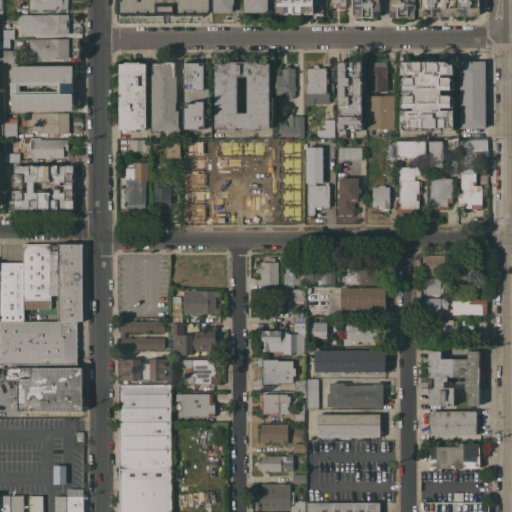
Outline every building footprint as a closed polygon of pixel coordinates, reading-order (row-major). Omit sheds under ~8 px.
[(67,0),(67,9),(29,9),(29,0),(67,0)] [(154,13),(117,13),(117,0),(208,0),(209,13),(176,13),(176,14),(154,14),(154,13)] [(233,0),(234,4),(232,4),(232,12),(214,12),(213,12),(213,0),(233,0)] [(245,12),(243,12),(243,0),(267,0),(267,12),(245,12)] [(304,13),(304,12),(301,12),(301,14),(292,14),(292,12),(288,12),(288,14),(280,14),(280,12),(276,12),(276,0),(313,0),(313,13),(304,13)] [(378,16),(377,0),(351,0),(352,17),(378,16)] [(387,0),(387,16),(413,16),(412,0),(387,0)] [(479,0),(479,8),(480,15),(476,16),(476,15),(472,15),(472,16),(462,16),(462,15),(457,15),(457,16),(453,16),(453,15),(448,15),(448,16),(441,16),(441,15),(437,15),(437,16),(425,16),(425,15),(419,15),(418,8),(420,8),(420,1),(419,1),(419,0),(479,0)] [(68,34),(48,34),(36,34),(36,32),(29,33),(29,29),(30,29),(30,20),(24,20),(23,15),(29,15),(29,14),(68,14),(68,34)] [(3,38),(3,29),(14,29),(14,38),(3,38)] [(68,39),(68,58),(35,59),(35,57),(29,57),(29,39),(68,39)] [(16,60),(3,60),(3,50),(15,50),(16,60)] [(453,130),(441,130),(441,128),(436,128),(436,130),(422,130),(422,128),(414,128),(414,130),(403,130),(403,129),(400,129),(400,110),(413,110),(413,107),(400,107),(400,98),(402,96),(404,95),(413,94),(413,89),(400,89),(400,80),(402,78),(403,76),(412,76),(412,74),(400,75),(400,61),(403,61),(403,60),(446,59),(446,61),(448,63),(452,64),(453,64),(453,74),(440,74),(441,76),(450,76),(451,78),(452,80),(454,80),(454,81),(454,87),(453,89),(441,89),(441,95),(450,94),(451,96),(452,97),(453,98),(453,107),(441,107),(441,110),(453,109),(453,130)] [(361,131),(355,131),(355,129),(345,129),(345,131),(338,131),(338,61),(342,61),(342,60),(344,60),(344,61),(345,61),(346,61),(351,61),(354,61),(353,62),(357,62),(357,61),(361,61),(361,131)] [(461,60),(485,60),(485,128),(461,128),(459,128),(459,60),(461,60)] [(151,130),(151,74),(152,74),(152,63),(153,63),(161,63),(161,61),(175,61),(175,75),(176,75),(176,101),(175,101),(175,110),(179,110),(179,130),(153,130),(151,130)] [(229,128),(215,128),(215,63),(227,63),(227,61),(257,61),(257,63),(269,63),(269,128),(255,128),(255,131),(249,131),(249,128),(234,128),(234,131),(229,131),(229,128)] [(369,91),(369,62),(386,61),(386,66),(387,66),(387,91),(369,91)] [(146,128),(136,128),(136,131),(130,131),(130,128),(119,128),(119,63),(125,63),(125,62),(140,62),(140,63),(146,63),(146,128)] [(184,68),(191,68),(191,63),(211,63),(211,69),(204,69),(204,78),(206,78),(206,86),(205,86),(205,90),(206,90),(206,97),(200,97),(200,99),(192,99),(192,97),(184,97),(184,68)] [(12,110),(12,106),(10,106),(10,98),(12,98),(12,94),(10,94),(10,81),(12,81),(12,77),(9,77),(9,69),(12,69),(12,65),(72,65),(72,72),(74,72),(74,102),(72,102),(73,110),(12,110)] [(276,74),(280,74),(280,67),(286,67),(291,67),(294,67),(294,72),(295,72),(295,74),(294,74),(294,86),(296,86),(296,90),(294,90),(294,94),(295,94),(295,96),(293,96),(293,97),(288,97),(288,94),(276,94),(276,88),(274,88),(274,82),(276,82),(276,74)] [(307,103),(306,103),(306,73),(305,73),(305,68),(306,68),(306,67),(307,67),(326,67),(326,68),(327,68),(327,75),(326,75),(326,77),(328,78),(328,83),(326,83),(326,93),(328,93),(328,103),(315,102),(315,103),(307,103)] [(369,128),(367,128),(367,95),(369,95),(394,95),(394,129),(369,128)] [(182,128),(202,129),(203,102),(183,102),(182,128)] [(68,133),(36,133),(36,129),(31,130),(31,128),(27,128),(27,125),(22,125),(22,117),(27,117),(27,119),(30,118),(29,113),(68,113),(68,133)] [(304,135),(303,135),(303,137),(298,137),(298,135),(277,136),(277,132),(277,125),(279,123),(282,123),(284,122),(287,124),(288,124),(288,115),(303,115),(304,135)] [(4,136),(4,123),(3,123),(3,118),(17,118),(17,123),(16,123),(16,137),(4,136)] [(184,131),(184,122),(198,122),(198,118),(211,118),(211,130),(184,131)] [(334,137),(316,137),(316,129),(324,129),(324,119),(334,119),(334,137)] [(150,137),(150,130),(160,131),(160,138),(150,137)] [(431,167),(429,167),(428,140),(430,140),(444,140),(444,138),(458,138),(458,149),(442,149),(443,167),(431,167)] [(476,185),(481,185),(481,187),(487,187),(487,195),(481,195),(482,208),(462,208),(462,139),(473,139),(473,138),(486,138),(487,147),(488,157),(481,157),(481,153),(475,153),(475,162),(477,162),(477,166),(473,166),(473,168),(477,168),(477,172),(475,172),(476,185)] [(68,139),(68,149),(63,149),(63,157),(53,157),(53,158),(45,158),(45,157),(30,157),(30,148),(33,148),(33,139),(68,139)] [(150,152),(130,153),(129,139),(140,139),(149,139),(150,152)] [(167,156),(166,140),(180,140),(180,156),(167,156)] [(182,140),(204,140),(204,156),(182,156),(182,140)] [(277,141),(299,140),(299,156),(277,156),(277,141)] [(399,156),(399,159),(397,159),(397,140),(400,140),(425,140),(425,159),(423,158),(423,157),(421,157),(421,159),(418,159),(418,157),(415,157),(415,159),(412,159),(412,157),(409,157),(409,159),(407,159),(407,157),(404,157),(404,159),(401,159),(401,156),(400,156),(399,156)] [(240,157),(216,157),(216,141),(240,141),(240,157)] [(266,156),(242,156),(242,141),(266,141),(266,156)] [(307,146),(322,146),(322,155),(323,155),(323,158),(322,158),(322,163),(323,163),(323,166),(322,166),(322,171),(323,171),(323,173),(322,173),(322,182),(315,182),(315,185),(325,185),(325,183),(328,183),(328,185),(329,185),(329,207),(322,207),(321,207),(321,209),(314,209),(314,214),(313,214),(313,215),(308,215),(308,214),(307,214),(307,182),(306,182),(306,146),(307,146)] [(338,159),(338,147),(361,146),(361,159),(338,159)] [(182,156),(204,156),(204,172),(182,172),(182,156)] [(125,208),(125,205),(125,168),(134,167),(134,157),(147,157),(147,180),(145,180),(145,208),(125,208)] [(277,157),(299,157),(299,173),(277,173),(277,157)] [(400,214),(397,214),(397,207),(398,207),(398,163),(402,163),(402,166),(408,166),(408,164),(410,164),(410,166),(418,166),(420,168),(419,175),(414,175),(414,180),(418,180),(418,207),(414,207),(414,212),(407,212),(408,213),(400,214)] [(34,210),(34,208),(25,208),(22,208),(14,208),(14,199),(11,199),(11,189),(17,189),(17,184),(11,184),(11,174),(13,175),(14,165),(22,165),(25,165),(29,165),(29,164),(34,164),(34,165),(42,165),(42,164),(45,164),(45,165),(52,165),(52,164),(57,164),(57,165),(61,165),(64,166),(64,165),(73,165),(73,174),(74,174),(74,183),(73,183),(73,189),(74,189),(74,199),(73,199),(73,208),(65,208),(65,211),(34,210)] [(182,172),(204,172),(204,188),(182,188),(182,172)] [(277,173),(299,173),(299,189),(277,189),(277,173)] [(431,178),(440,178),(440,173),(444,173),(444,178),(452,178),(452,207),(438,207),(438,208),(432,208),(432,202),(431,202),(428,202),(428,178),(431,178)] [(240,191),(216,191),(216,176),(240,176),(240,191)] [(265,192),(241,192),(241,176),(265,176),(265,192)] [(338,188),(339,188),(339,177),(358,177),(358,187),(360,187),(360,192),(358,192),(358,199),(357,199),(357,201),(354,201),(354,214),(351,214),(351,215),(345,215),(345,214),(343,214),(343,215),(339,215),(339,214),(338,214),(337,214),(337,188),(338,188)] [(171,207),(154,207),(154,184),(160,184),(160,186),(164,186),(164,184),(171,184),(171,207)] [(389,208),(388,208),(388,210),(382,210),(382,208),(372,208),(372,186),(389,186),(389,208)] [(182,189),(204,189),(204,204),(182,204),(182,189)] [(277,189),(299,189),(299,205),(277,205),(277,189)] [(240,208),(216,208),(216,192),(240,192),(240,208)] [(265,208),(241,208),(241,192),(265,192),(265,208)] [(182,205),(204,205),(204,221),(182,221),(182,205)] [(277,205),(299,205),(299,221),(277,221),(277,205)] [(264,222),(240,222),(240,209),(264,208),(264,222)] [(240,222),(216,222),(216,209),(240,209),(240,222)] [(0,321),(0,261),(22,261),(22,243),(83,243),(83,321),(76,321),(58,321),(24,321),(0,321)] [(444,255),(444,257),(449,257),(449,265),(444,265),(444,276),(425,276),(425,263),(422,263),(422,255),(425,255),(444,255)] [(278,273),(279,273),(279,274),(278,274),(278,285),(260,285),(260,272),(258,272),(258,264),(260,264),(260,261),(267,261),(267,257),(275,257),(275,262),(278,262),(278,273)] [(283,272),(285,272),(285,264),(283,264),(283,260),(299,259),(300,271),(305,271),(305,272),(305,284),(298,284),(293,284),(293,287),(284,287),(283,272)] [(306,284),(306,278),(306,262),(316,262),(316,269),(321,269),(321,279),(317,279),(317,284),(306,284)] [(358,284),(358,283),(344,283),(345,274),(350,275),(350,273),(354,273),(354,269),(358,269),(358,264),(377,264),(377,284),(358,284)] [(478,264),(477,285),(453,285),(453,277),(459,277),(459,264),(478,264)] [(326,285),(326,266),(334,266),(334,284),(326,285)] [(447,278),(447,286),(443,286),(443,292),(440,292),(440,294),(426,294),(426,278),(447,278)] [(486,285),(486,293),(478,293),(478,285),(486,285)] [(385,287),(385,308),(373,308),(373,310),(352,310),(352,308),(340,308),(340,287),(385,287)] [(181,313),(215,312),(215,289),(181,290),(181,313)] [(295,298),(290,298),(278,297),(278,289),(304,289),(304,300),(295,300),(295,298)] [(440,314),(426,314),(427,298),(448,298),(448,310),(444,310),(444,314),(440,314)] [(487,299),(487,315),(484,315),(484,317),(482,316),(482,315),(452,314),(452,300),(470,300),(470,299),(487,299)] [(181,313),(182,313),(183,323),(171,323),(171,302),(180,302),(181,302),(181,307),(181,313)] [(290,323),(290,310),(297,310),(297,306),(303,306),(303,323),(290,323)] [(358,341),(358,344),(354,344),(347,345),(343,344),(343,338),(341,338),(341,334),(343,334),(343,323),(348,323),(348,322),(371,322),(371,318),(377,319),(376,341),(358,341)] [(132,320),(132,319),(135,319),(135,320),(154,320),(154,319),(157,319),(157,320),(164,320),(164,331),(126,331),(126,337),(164,337),(164,348),(135,348),(135,350),(132,350),(132,348),(120,348),(120,320),(132,320)] [(486,340),(462,340),(462,319),(486,319),(486,340)] [(458,341),(440,341),(440,346),(437,346),(437,343),(429,343),(429,341),(427,341),(427,320),(458,320),(458,341)] [(0,321),(24,321),(58,321),(76,321),(77,364),(4,364),(0,364),(0,321)] [(183,334),(196,334),(196,330),(200,330),(200,331),(206,331),(206,330),(217,330),(217,336),(216,336),(216,350),(205,350),(205,349),(195,349),(196,354),(173,355),(173,337),(172,337),(171,323),(183,323),(183,334)] [(303,323),(305,323),(306,336),(304,336),(304,353),(285,354),(285,350),(261,351),(261,330),(280,330),(280,331),(288,331),(288,323),(290,323),(303,323)] [(314,371),(314,350),(385,350),(385,371),(314,371)] [(467,358),(467,351),(479,350),(479,352),(480,352),(480,356),(479,356),(479,371),(480,371),(480,376),(479,376),(479,389),(480,389),(480,394),(479,394),(479,405),(467,405),(467,390),(465,391),(465,376),(447,376),(447,381),(443,381),(443,387),(454,387),(454,405),(429,405),(429,394),(428,394),(428,366),(426,366),(426,359),(428,359),(428,350),(440,350),(440,358),(467,358)] [(169,379),(134,379),(134,380),(131,380),(120,380),(120,358),(140,358),(140,362),(149,362),(149,358),(169,358),(169,379)] [(278,359),(278,360),(292,360),(292,367),(295,367),(295,375),(292,375),(292,382),(285,383),(285,384),(282,384),(282,383),(278,383),(278,384),(261,384),(261,382),(258,382),(258,378),(261,378),(261,365),(257,365),(257,358),(278,359)] [(186,383),(186,382),(184,382),(184,378),(186,378),(185,364),(184,364),(183,359),(192,359),(214,359),(214,367),(215,367),(215,370),(216,370),(216,372),(215,372),(215,376),(219,375),(219,383),(186,383)] [(0,364),(4,364),(4,367),(82,367),(83,378),(84,379),(85,380),(85,381),(86,383),(85,385),(84,386),(83,387),(83,401),(84,401),(84,402),(85,403),(85,405),(84,406),(83,407),(83,410),(79,410),(78,412),(77,413),(75,413),(75,412),(74,411),(73,410),(17,410),(17,409),(10,409),(10,402),(13,402),(13,397),(18,397),(18,380),(16,380),(16,386),(8,386),(8,380),(0,380),(0,364)] [(306,390),(294,390),(294,381),(306,378),(306,390)] [(318,378),(318,408),(306,408),(306,390),(306,378),(318,378)] [(327,406),(327,393),(329,393),(329,382),(345,382),(345,385),(372,385),(372,383),(383,383),(383,406),(327,406)] [(119,384),(171,384),(171,468),(119,468),(119,384)] [(179,415),(179,410),(181,410),(181,400),(175,400),(175,393),(181,393),(212,393),(212,401),(215,401),(215,415),(179,415)] [(287,393),(287,395),(290,395),(290,401),(289,401),(289,413),(281,413),(281,414),(278,414),(278,413),(262,413),(262,411),(260,411),(260,407),(262,407),(262,406),(261,406),(261,401),(262,401),(262,400),(260,400),(260,396),(262,396),(262,393),(287,393)] [(0,410),(0,415),(16,416),(17,394),(0,394),(0,410)] [(304,421),(293,421),(294,413),(295,413),(296,408),(304,408),(304,421)] [(429,435),(429,411),(477,411),(477,429),(480,429),(480,433),(429,435)] [(380,413),(380,437),(318,437),(318,425),(316,425),(316,413),(380,413)] [(287,443),(279,443),(279,441),(260,441),(260,431),(261,431),(261,423),(287,423),(287,443)] [(76,445),(75,433),(83,433),(83,445),(76,445)] [(429,468),(429,446),(459,446),(459,442),(480,442),(480,468),(429,468)] [(304,443),(306,443),(306,451),(304,451),(304,452),(293,452),(293,443),(304,443)] [(292,455),(293,455),(293,471),(262,471),(262,469),(261,469),(261,467),(258,467),(258,460),(261,460),(261,457),(262,457),(262,455),(264,455),(264,454),(268,454),(268,455),(281,455),(289,455),(289,453),(292,453),(292,455)] [(52,465),(65,465),(65,483),(53,483),(52,465)] [(119,511),(119,468),(171,468),(171,511),(119,511)] [(292,474),(306,474),(306,482),(292,482),(292,474)] [(290,484),(290,505),(294,505),(294,502),(297,502),(297,500),(305,500),(305,511),(302,511),(290,511),(290,509),(261,509),(261,502),(258,502),(258,493),(261,493),(261,484),(290,484)] [(29,511),(29,495),(42,495),(42,511),(54,511),(54,503),(52,503),(52,495),(66,495),(66,496),(67,496),(67,489),(82,488),(82,511),(29,511)] [(453,502),(453,492),(463,492),(463,502),(453,502)] [(0,511),(0,495),(12,495),(12,493),(14,493),(14,495),(19,495),(19,493),(22,493),(22,495),(24,495),(25,495),(25,506),(24,506),(24,510),(25,510),(25,511),(0,511)] [(380,502),(380,511),(306,511),(306,503),(380,502)] [(463,502),(489,502),(489,511),(421,511),(421,502),(453,502),(463,502)]
